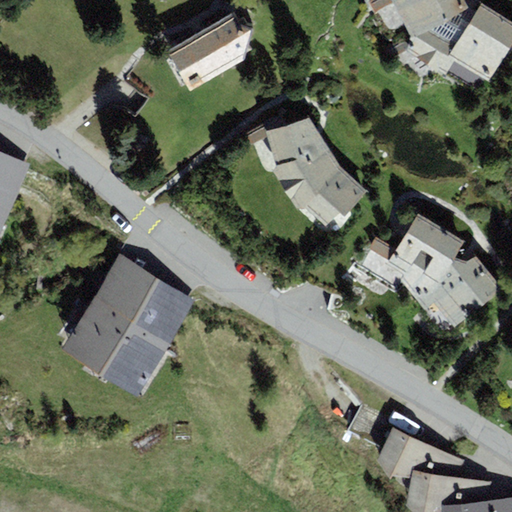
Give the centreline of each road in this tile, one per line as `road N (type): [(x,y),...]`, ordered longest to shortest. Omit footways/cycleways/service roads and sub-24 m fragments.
road 1 (residential): [(308,332),(0,111)]
road 2 (residential): [(308,332),(511,450)]
